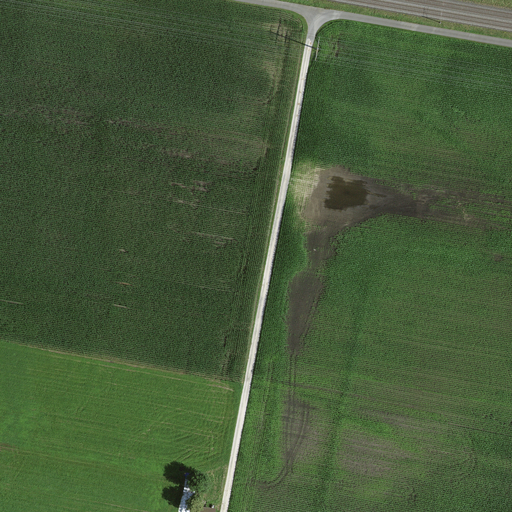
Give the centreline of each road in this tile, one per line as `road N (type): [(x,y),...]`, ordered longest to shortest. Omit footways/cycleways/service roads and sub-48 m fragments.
road 1 (track): [(221,511),(315,13)]
road 2 (unclassified): [(241,0),(511,45)]
